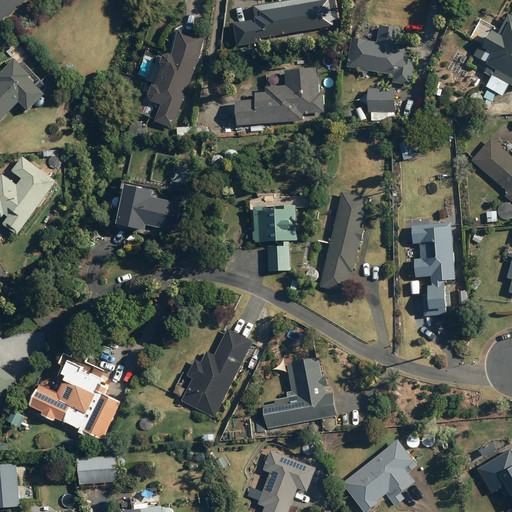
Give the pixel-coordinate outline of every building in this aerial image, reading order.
[(253,19),(231,22),(235,46),(259,42),(258,38),(332,26),(332,20),(338,19),(334,0),(279,0),(250,5),(253,19)] [(511,16),(507,14),(495,33),(489,30),(480,46),(491,52),(485,64),(494,69),(484,86),(501,96),(508,84),(511,85),(511,16)] [(396,43),(398,29),(378,25),(376,42),(350,38),(348,54),(346,54),(344,66),(393,75),(391,82),(410,85),(414,60),(402,58),(404,47),(399,47),(400,43),(396,43)] [(159,120),(173,126),(197,61),(202,39),(180,33),(175,53),(177,55),(176,59),(169,57),(165,58),(163,64),(164,68),(158,86),(154,87),(151,96),(153,100),(164,104),(159,120)] [(42,93),(26,77),(28,75),(12,59),(0,70),(0,118),(14,105),(22,113),(42,93)] [(252,99),(233,100),(234,125),(302,120),(302,113),(323,112),(321,93),(325,93),(325,87),(320,87),(320,92),(317,92),(315,67),(283,70),(284,85),(263,86),(264,92),(251,93),(252,99)] [(161,71),(153,68),(146,83),(154,87),(161,71)] [(370,121),(394,121),(394,88),(366,88),(366,112),(370,112),(370,121)] [(482,97),(470,97),(470,109),(482,108),(482,97)] [(363,107),(355,111),(360,123),(369,120),(363,107)] [(194,137),(193,129),(178,129),(178,138),(194,137)] [(507,192),(504,195),(511,202),(511,156),(511,158),(490,139),(471,160),(507,192)] [(410,143),(399,146),(403,162),(414,159),(410,143)] [(10,171),(19,178),(15,184),(1,174),(0,174),(0,217),(2,214),(6,217),(0,224),(15,235),(54,180),(21,156),(10,171)] [(188,172),(175,170),(172,186),(185,189),(188,172)] [(120,184),(112,223),(142,230),(143,225),(174,232),(180,204),(148,197),(150,190),(120,184)] [(329,243),(356,250),(369,198),(341,191),(329,243)] [(290,270),(288,240),(295,240),(293,204),(250,206),(252,242),(266,242),(267,271),(290,270)] [(500,218),(501,219),(504,221),(505,221),(507,221),(508,221),(509,221),(511,220),(511,219),(511,206),(510,205),(509,205),(507,204),(506,204),(504,205),(503,205),(502,206),(501,207),(500,208),(499,209),(498,210),(498,212),(498,213),(498,214),(498,216),(499,217),(500,218)] [(496,211),(486,212),(486,222),(496,222),(496,211)] [(425,286),(425,293),(422,294),(423,315),(447,313),(446,303),(444,303),(443,279),(453,279),(449,222),(410,225),(411,243),(432,241),(432,243),(418,244),(419,258),(411,259),(413,277),(429,276),(430,285),(425,286)] [(472,239),(478,243),(482,238),(476,233),(472,239)] [(329,243),(319,287),(343,292),(348,272),(351,272),(356,250),(329,243)] [(193,359),(185,375),(191,378),(180,401),(214,418),(251,342),(225,329),(213,355),(204,351),(199,362),(193,359)] [(285,363),(291,391),(285,392),(286,398),(274,400),(274,403),(262,405),(267,428),(335,415),(330,392),(324,393),(323,387),(326,386),(324,376),(321,376),(317,357),(285,363)] [(53,417),(77,429),(76,432),(84,436),(86,432),(101,439),(118,403),(102,395),(105,389),(96,384),(98,381),(76,370),(78,367),(64,360),(57,373),(63,376),(54,393),(36,383),(26,405),(40,412),(39,415),(51,421),(53,417)] [(0,396),(14,379),(0,368),(0,396)] [(132,381),(122,376),(112,394),(122,400),(132,381)] [(183,390),(175,386),(172,393),(179,397),(183,390)] [(27,421),(14,413),(8,423),(21,431),(27,421)] [(263,419),(255,420),(257,433),(265,432),(263,419)] [(334,444),(327,435),(319,442),(326,451),(334,444)] [(408,473),(417,465),(413,459),(412,460),(396,439),(340,484),(363,511),(375,502),(374,501),(384,493),(394,506),(404,498),(399,492),(414,481),(408,473)] [(432,454),(425,444),(414,451),(421,461),(432,454)] [(511,454),(509,449),(476,469),(491,493),(497,489),(503,498),(508,494),(511,501),(511,454)] [(256,504),(263,507),(261,511),(285,511),(296,488),(304,491),(313,468),(271,451),(263,469),(270,472),(256,504)] [(113,455),(74,458),(76,485),(115,482),(113,455)] [(232,466),(225,455),(215,462),(222,472),(232,466)] [(0,504),(18,503),(16,478),(14,479),(14,472),(0,473),(0,504)]
